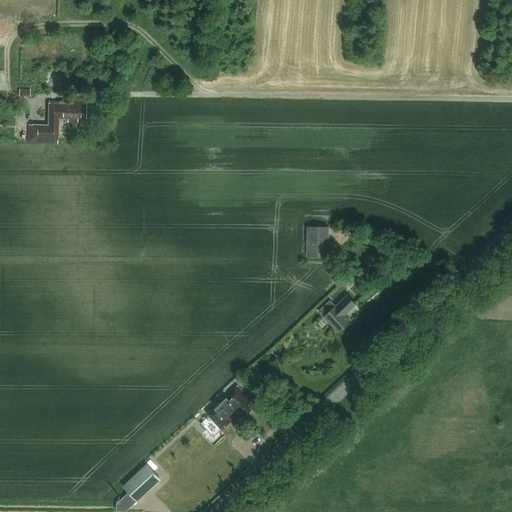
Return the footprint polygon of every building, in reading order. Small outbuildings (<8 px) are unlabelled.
[(18,97),(30,97),(30,88),(19,88),(18,97)] [(78,119),(85,119),(85,101),(49,100),(48,125),(28,124),(28,142),(57,143),(58,119),(67,120),(67,123),(77,123),(78,119)] [(329,257),(329,227),(307,226),(307,257),(329,257)] [(377,274),(371,271),(369,278),(374,280),(377,274)] [(344,314),(356,303),(347,294),(336,306),(330,300),(319,311),(339,332),(351,320),(344,314)] [(253,404),(254,403),(239,387),(200,424),(214,437),(231,421),(229,418),(239,408),(244,413),(245,412),(247,414),(255,406),(253,404)] [(138,502),(161,480),(148,466),(125,487),(138,502)]
